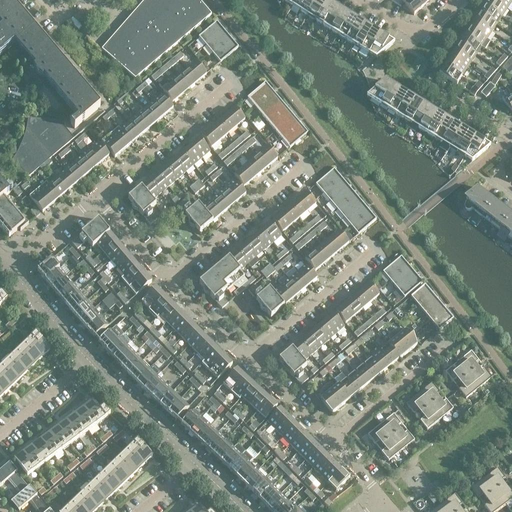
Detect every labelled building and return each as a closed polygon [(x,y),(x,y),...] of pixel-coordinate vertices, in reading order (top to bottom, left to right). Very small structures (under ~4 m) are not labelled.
[(0,0),(0,227),(2,230),(9,238),(19,230),(20,232),(29,224),(20,214),(13,206),(5,197),(9,194),(0,182),(0,55),(14,44),(69,108),(78,119),(71,125),(74,129),(99,108),(100,107),(16,7),(12,3),(9,0),(0,0)] [(135,80),(196,28),(211,15),(198,0),(145,0),(102,50),(135,80)] [(296,0),(292,7),(300,12),(306,0),(296,0)] [(306,0),(300,12),(307,16),(317,0),(306,0)] [(317,0),(307,16),(315,21),(327,2),(324,0),(317,0)] [(422,8),(414,0),(404,0),(403,2),(402,1),(402,2),(407,8),(414,16),(414,15),(422,8)] [(430,1),(429,0),(414,0),(422,8),(430,1)] [(491,0),(489,0),(485,6),(502,18),(507,10),(491,0)] [(511,3),(507,0),(491,0),(507,10),(511,3)] [(327,2),(315,21),(323,26),(335,6),(327,2)] [(323,26),(330,31),(342,11),(335,6),(323,26)] [(502,18),(485,6),(480,14),(497,25),(502,18)] [(342,11),(330,31),(338,36),(350,16),(342,11)] [(480,14),(475,22),(492,33),(497,25),(480,14)] [(338,36),(346,40),(358,21),(350,16),(338,36)] [(358,21),(346,40),(353,45),(366,26),(358,21)] [(217,22),(199,38),(206,47),(224,31),(217,22)] [(492,33),(475,22),(470,29),(487,40),(492,33)] [(353,45),(361,50),(373,30),(366,26),(353,45)] [(465,37),(481,48),(485,50),(490,42),(487,40),(470,29),(465,37)] [(373,30),(361,50),(358,54),(366,59),(369,55),(381,35),(373,30)] [(224,31),(206,47),(213,55),(231,39),(224,31)] [(376,59),(392,45),(394,43),(381,35),(369,55),(376,59)] [(481,48),(465,37),(460,44),(476,55),(481,48)] [(231,39),(213,55),(220,63),(239,48),(231,39)] [(460,44),(455,51),(471,63),(476,55),(460,44)] [(471,63),(455,51),(450,59),(466,70),(471,63)] [(168,64),(171,68),(180,61),(176,57),(168,64)] [(450,59),(445,66),(461,78),(466,70),(450,59)] [(168,64),(160,71),(163,75),(171,68),(168,64)] [(188,71),(198,82),(206,75),(197,64),(188,71)] [(439,74),(452,83),(457,86),(457,85),(461,78),(445,66),(440,74),(439,73),(439,74)] [(476,71),(484,76),(486,72),(478,67),(476,71)] [(151,78),(155,82),(163,75),(160,71),(151,78)] [(180,78),(189,89),(198,82),(188,71),(180,78)] [(171,85),(181,96),(189,89),(180,78),(171,85)] [(494,87),(497,82),(494,80),(491,84),(490,83),(480,94),(486,98),(495,88),(493,87),(494,87)] [(367,97),(380,105),(392,86),(385,81),(367,97)] [(247,99),(254,107),(273,92),(266,84),(266,83),(247,99)] [(163,92),(173,104),(181,96),(171,85),(163,92)] [(388,110),(389,108),(400,91),(392,86),(380,105),(388,110)] [(479,90),(474,86),(469,93),(471,94),(475,97),(476,93),(479,90)] [(389,108),(388,110),(396,115),(400,108),(408,95),(400,91),(389,108)] [(254,107),(255,108),(261,116),(280,100),(273,92),(254,107)] [(511,95),(510,93),(501,101),(511,112),(511,95)] [(408,95),(400,108),(396,115),(403,120),(415,100),(408,95)] [(173,109),(162,96),(153,103),(164,116),(173,109)] [(261,116),(268,124),(287,109),(280,100),(261,116)] [(411,124),(421,108),(423,105),(415,100),(403,120),(411,124)] [(164,116),(153,103),(145,110),(156,123),(164,116)] [(421,108),(411,124),(418,129),(431,110),(423,105),(421,108)] [(235,109),(226,116),(236,128),(245,120),(235,109)] [(287,109),(268,124),(275,132),(294,117),(287,109)] [(156,123),(145,110),(137,117),(148,130),(156,123)] [(438,114),(431,110),(418,129),(426,134),(438,114)] [(426,134),(434,139),(446,119),(438,114),(426,134)] [(218,123),(228,135),(236,128),(226,116),(218,123)] [(148,130),(137,117),(129,124),(140,137),(148,130)] [(275,132),(282,140),(300,125),(294,117),(275,132)] [(44,164),(49,160),(74,139),(59,121),(29,119),(28,124),(27,129),(26,134),(24,139),(22,144),(20,149),(18,153),(15,158),(12,162),(27,179),(40,168),(44,164)] [(446,119),(434,139),(442,144),(454,124),(446,119)] [(218,123),(210,130),(220,142),(228,135),(218,123)] [(129,124),(121,130),(120,131),(131,144),(140,137),(129,124)] [(461,129),(454,124),(442,144),(449,148),(461,129)] [(300,125),(282,140),(290,149),(308,133),(307,133),(300,125)] [(120,131),(121,130),(119,128),(101,142),(115,158),(131,144),(120,131)] [(461,129),(449,148),(457,153),(469,133),(461,129)] [(201,138),(211,149),(220,142),(210,130),(201,138)] [(240,139),(243,143),(250,137),(247,133),(240,139)] [(477,138),(469,133),(457,153),(465,158),(477,138)] [(477,138),(465,158),(472,162),(490,147),(477,138)] [(82,142),(79,139),(75,143),(77,146),(81,151),(85,147),(82,142)] [(190,147),(201,160),(210,153),(199,139),(190,147)] [(233,145),(236,149),(243,143),(240,139),(233,145)] [(245,145),(248,149),(255,143),(252,139),(245,145)] [(89,151),(101,164),(109,157),(98,143),(89,151)] [(226,152),(229,155),(236,149),(233,145),(226,152)] [(241,155),(248,149),(245,145),(238,151),(241,155)] [(182,154),(193,167),(201,160),(190,147),(182,154)] [(259,155),(269,167),(277,159),(268,148),(259,155)] [(81,158),(92,171),(101,164),(89,151),(81,158)] [(233,161),(241,155),(238,151),(230,157),(233,161)] [(229,155),(226,152),(218,158),(221,161),(229,155)] [(174,161),(185,174),(193,167),(182,154),(174,161)] [(218,162),(211,154),(209,157),(215,165),(218,162)] [(251,162),(261,174),(269,167),(259,155),(251,162)] [(226,167),(233,161),(230,157),(223,164),(226,167)] [(73,165),(84,178),(92,171),(81,158),(73,165)] [(166,168),(177,181),(185,174),(174,161),(166,168)] [(243,169),(252,181),(261,174),(251,162),(243,169)] [(65,172),(76,185),(84,178),(73,165),(65,172)] [(157,175),(168,188),(177,181),(166,168),(157,175)] [(243,169),(234,176),(244,188),(252,181),(243,169)] [(316,185),(323,194),(341,179),(335,171),(335,170),(334,170),(316,185)] [(56,179),(68,192),(76,185),(65,172),(56,179)] [(149,182),(160,195),(168,188),(157,175),(149,182)] [(48,186),(59,199),(68,192),(56,179),(49,185),(48,186)] [(323,194),(330,202),(348,187),(341,179),(323,194)] [(29,197),(42,213),(59,199),(48,186),(49,185),(46,182),(29,197)] [(141,189),(152,202),(160,195),(149,182),(141,189)] [(246,195),(243,192),(235,182),(226,189),(237,202),(246,195)] [(22,194),(17,187),(13,191),(18,197),(22,194)] [(330,202),(337,211),(355,195),(348,187),(330,202)] [(153,214),(150,210),(155,206),(152,202),(141,189),(128,199),(143,217),(145,215),(147,218),(153,214)] [(226,189),(218,196),(229,209),(237,202),(226,189)] [(478,189),(466,205),(465,205),(465,206),(465,207),(465,208),(465,209),(466,210),(467,211),(468,211),(469,211),(470,211),(471,211),(472,210),(475,212),(487,196),(478,189)] [(298,201),(307,212),(316,205),(306,193),(298,201)] [(337,211),(344,219),(362,203),(355,195),(337,211)] [(209,203),(221,216),(229,209),(218,196),(209,203)] [(475,212),(483,218),(496,202),(487,196),(475,212)] [(31,204),(25,198),(21,201),(27,208),(31,204)] [(177,207),(179,210),(187,204),(184,201),(177,207)] [(289,208),(299,219),(307,212),(298,201),(289,208)] [(496,202),(483,218),(492,225),(504,209),(496,202)] [(201,210),(212,223),(221,216),(209,203),(201,210)] [(344,219),(351,227),(369,212),(362,203),(344,219)] [(182,213),(184,212),(190,207),(187,204),(179,210),(182,213)] [(187,215),(185,217),(200,234),(212,223),(201,210),(198,206),(193,210),(190,207),(184,212),(187,215)] [(36,218),(40,215),(35,208),(30,212),(36,218)] [(281,215),(291,226),(299,219),(289,208),(281,215)] [(492,225),(500,232),(511,216),(511,214),(504,209),(492,225)] [(369,212),(351,227),(358,236),(377,220),(376,219),(369,212)] [(148,223),(155,216),(153,214),(147,218),(145,220),(148,223)] [(272,222),(282,233),(291,226),(281,215),(272,222)] [(150,226),(157,220),(158,219),(155,216),(148,223),(150,226)] [(511,216),(500,232),(509,238),(511,234),(511,216)] [(311,224),(314,227),(321,221),(319,217),(311,224)] [(93,247),(96,244),(109,233),(98,220),(81,235),(83,237),(79,240),(84,245),(89,242),(93,247)] [(316,229),(319,233),(326,227),(323,223),(316,229)] [(261,231),(273,244),(281,237),(270,224),(261,231)] [(304,230),(307,233),(314,227),(311,224),(304,230)] [(312,239),(319,233),(316,229),(309,236),(312,239)] [(297,236),(300,239),(307,233),(304,230),(297,236)] [(253,238),(264,251),(273,244),(261,231),(253,238)] [(349,243),(339,232),(330,239),(340,251),(349,243)] [(116,241),(109,233),(96,244),(103,253),(116,241)] [(300,239),(297,236),(289,242),(292,246),(300,239)] [(305,245),(312,239),(309,236),(302,242),(305,245)] [(78,238),(75,241),(81,248),(84,245),(79,240),(78,238)] [(245,245),(256,258),(264,251),(253,238),(245,245)] [(340,251),(330,239),(322,246),(332,258),(340,251)] [(75,241),(72,243),(78,251),(81,248),(75,241)] [(103,253),(110,261),(123,250),(116,241),(103,253)] [(297,251),(305,245),(302,242),(294,248),(297,251)] [(237,252),(248,265),(256,258),(245,245),(237,252)] [(332,258),(322,246),(314,253),(323,265),(332,258)] [(117,269),(130,258),(123,250),(110,261),(117,269)] [(229,259),(240,272),(248,265),(237,252),(229,259)] [(323,265),(314,253),(305,260),(315,272),(323,265)] [(390,282),(408,266),(402,258),(401,257),(383,273),(390,282)] [(117,269),(124,277),(137,266),(130,258),(117,269)] [(237,289),(239,289),(240,288),(243,292),(249,286),(246,283),(248,282),(240,272),(229,259),(220,266),(235,283),(239,288),(237,289)] [(37,272),(45,280),(59,268),(52,260),(37,272)] [(45,280),(52,289),(66,276),(69,273),(64,266),(60,269),(59,268),(45,280)] [(136,296),(152,283),(137,266),(124,277),(121,280),(136,296)] [(220,266),(212,273),(226,291),(235,283),(220,266)] [(306,266),(297,273),(308,286),(317,279),(306,266)] [(390,282),(397,290),(415,275),(408,266),(390,282)] [(224,298),(221,295),(226,291),(212,273),(199,284),(214,301),(216,299),(219,302),(224,298)] [(297,273),(289,280),(300,293),(308,286),(297,273)] [(404,299),(423,283),(422,282),(415,275),(397,290),(404,299)] [(52,289),(59,297),(73,285),(66,276),(52,289)] [(246,283),(249,286),(255,281),(253,278),(248,282),(246,283)] [(103,280),(97,284),(101,289),(104,286),(107,284),(103,281),(103,280)] [(281,287),(292,300),(300,293),(289,280),(281,287)] [(361,292),(370,303),(379,296),(369,284),(361,292)] [(59,297),(66,305),(80,293),(73,285),(59,297)] [(248,291),(251,294),(258,288),(256,285),(248,291)] [(425,285),(411,298),(418,306),(432,294),(425,286),(426,286),(425,285)] [(272,294),(284,307),(292,300),(281,287),(272,294)] [(156,318),(171,303),(156,288),(141,302),(149,311),(148,312),(155,318),(155,317),(156,318)] [(233,294),(236,297),(243,292),(240,288),(239,289),(233,294)] [(261,291),(258,288),(251,294),(253,297),(255,296),(261,291)] [(258,299),(256,301),(271,318),(284,307),(272,294),(269,290),(264,294),(261,291),(255,296),(258,299)] [(352,299),(362,310),(370,303),(361,292),(352,299)] [(66,305),(73,313),(87,301),(80,293),(66,305)] [(111,294),(102,302),(109,311),(115,305),(118,303),(111,294)] [(418,306),(425,314),(439,302),(432,294),(418,306)] [(217,304),(219,307),(226,301),(224,298),(219,302),(217,304)] [(344,306),(354,317),(362,310),(352,299),(344,306)] [(73,313),(80,322),(94,309),(87,301),(73,313)] [(219,307),(222,309),(228,304),(226,301),(219,307)] [(425,314),(432,323),(446,311),(439,302),(425,314)] [(156,318),(163,326),(166,323),(179,311),(171,303),(156,318)] [(336,313),(345,324),(354,317),(344,306),(336,313)] [(80,322),(87,330),(101,317),(94,309),(80,322)] [(174,331),(186,319),(179,311),(166,323),(174,331)] [(446,311),(432,323),(439,331),(454,319),(453,319),(446,311)] [(382,317),(379,314),(371,321),(374,324),(382,317)] [(325,322),(336,335),(344,328),(333,315),(325,322)] [(94,339),(109,326),(101,317),(87,330),(94,339)] [(182,339),(194,326),(186,319),(174,331),(182,339)] [(374,324),(371,321),(363,328),(366,331),(374,324)] [(316,329),(327,342),(336,335),(325,322),(316,329)] [(144,330),(140,326),(137,323),(134,326),(141,333),(144,330)] [(182,339),(189,346),(201,334),(194,326),(182,339)] [(112,330),(98,343),(106,351),(120,338),(123,335),(116,327),(112,330)] [(363,328),(354,335),(357,338),(366,331),(363,328)] [(308,336),(319,349),(327,342),(316,329),(308,336)] [(392,342),(388,345),(400,360),(417,346),(405,331),(403,332),(402,331),(400,331),(399,331),(398,331),(396,331),(395,332),(393,333),(392,334),(391,336),(390,337),(389,338),(392,342)] [(197,354),(209,342),(201,334),(189,346),(197,354)] [(42,358),(50,350),(35,335),(27,343),(42,358)] [(120,338),(106,351),(113,359),(127,346),(131,343),(124,335),(123,335),(120,338)] [(308,336),(300,343),(311,356),(319,349),(308,336)] [(197,354),(204,362),(217,349),(209,342),(197,354)] [(34,366),(42,358),(27,343),(19,350),(34,366)] [(292,350),(303,363),(311,356),(300,343),(292,350)] [(388,345),(379,352),(391,366),(399,359),(399,360),(400,360),(388,345)] [(127,346),(113,359),(121,367),(135,354),(127,346)] [(218,380),(232,365),(217,349),(204,362),(202,364),(218,380)] [(26,373),(34,366),(19,350),(11,358),(26,373)] [(303,374),(301,372),(306,367),(303,363),(292,350),(279,361),(293,378),(295,376),(298,379),(303,374)] [(379,352),(371,358),(383,373),(391,366),(379,352)] [(471,352),(458,363),(469,376),(477,369),(474,365),(478,361),(471,352)] [(135,354),(121,367),(129,375),(142,362),(135,354)] [(19,380),(26,373),(11,358),(4,365),(19,380)] [(371,358),(363,365),(374,379),(383,373),(371,358)] [(142,362),(129,375),(136,383),(150,370),(142,362)] [(469,376),(458,363),(445,373),(452,383),(457,379),(460,383),(469,376)] [(0,376),(11,388),(19,380),(4,365),(0,368),(0,376)] [(363,365),(354,372),(366,386),(374,379),(363,365)] [(150,370),(136,383),(144,391),(157,377),(161,373),(154,366),(150,370)] [(469,376),(479,389),(492,378),(485,369),(480,373),(477,369),(469,376)] [(241,397),(253,385),(237,370),(223,385),(239,400),(241,397)] [(354,372),(346,379),(357,393),(366,386),(354,372)] [(297,381),(299,383),(305,376),(303,374),(298,379),(297,381)] [(333,381),(337,385),(349,400),(350,400),(349,399),(357,393),(346,379),(342,374),(333,381)] [(0,376),(0,392),(3,395),(11,388),(0,376)] [(299,383),(301,385),(307,379),(305,376),(299,383)] [(469,376),(460,383),(463,387),(459,390),(466,399),(479,389),(469,376)] [(157,377),(144,391),(152,398),(165,385),(157,377)] [(206,383),(200,377),(198,380),(203,385),(206,383)] [(311,381),(306,386),(309,390),(315,385),(311,381)] [(430,407),(438,400),(435,396),(440,393),(432,384),(419,394),(430,407)] [(165,385),(152,398),(160,406),(173,392),(165,385)] [(261,392),(253,385),(241,397),(249,405),(261,392)] [(349,400),(337,385),(334,388),(331,385),(329,386),(328,386),(327,387),(325,388),(324,389),(323,390),(323,391),(322,392),(321,394),(321,395),(321,396),(322,398),(320,399),(332,414),(349,400)] [(173,392),(160,406),(168,414),(181,400),(173,392)] [(249,405),(257,412),(269,399),(261,392),(249,405)] [(418,410),(421,414),(430,407),(419,394),(406,405),(414,414),(418,410)] [(266,420),(277,407),(269,399),(257,412),(266,420)] [(181,400),(168,414),(176,421),(189,407),(181,400)] [(438,400),(430,407),(440,420),(453,410),(446,400),(441,404),(438,400)] [(93,402),(84,409),(97,426),(110,416),(103,409),(100,411),(93,402)] [(430,407),(421,414),(424,418),(420,421),(427,431),(440,420),(430,407)] [(97,426),(84,409),(75,415),(88,432),(97,426)] [(280,409),(267,422),(275,430),(288,417),(280,409)] [(189,433),(202,419),(193,411),(181,425),(189,433)] [(75,415),(66,422),(79,439),(88,432),(75,415)] [(202,419),(189,433),(197,440),(210,426),(214,422),(205,415),(202,419)] [(391,438),(399,432),(396,428),(401,424),(394,415),(381,425),(391,438)] [(288,417),(275,430),(283,438),(296,425),(288,417)] [(79,439),(66,422),(58,428),(71,445),(79,439)] [(296,425),(283,438),(290,446),(303,433),(296,425)] [(379,441),(383,445),(391,438),(381,425),(368,436),(375,445),(379,441)] [(205,447),(218,434),(210,426),(197,440),(205,447)] [(71,445),(58,428),(49,434),(62,452),(71,445)] [(256,434),(263,442),(267,439),(259,431),(256,434)] [(399,432),(391,438),(402,451),(414,441),(407,432),(402,435),(399,432)] [(303,433),(290,446),(298,453),(311,440),(303,433)] [(49,434),(40,441),(53,458),(62,452),(49,434)] [(205,447),(213,455),(226,441),(218,434),(205,447)] [(391,438),(383,445),(386,449),(381,453),(389,462),(402,451),(391,438)] [(263,442),(267,445),(271,450),(274,446),(267,439),(263,442)] [(262,451),(265,448),(257,440),(254,443),(262,451)] [(311,440),(298,453),(305,461),(319,448),(311,440)] [(53,458),(40,441),(32,447),(45,464),(53,458)] [(138,441),(129,449),(144,464),(153,457),(138,441)] [(221,462),(234,448),(226,441),(213,455),(221,462)] [(228,470),(242,456),(245,452),(237,445),(234,448),(221,462),(228,470)] [(32,447),(23,454),(36,471),(45,464),(32,447)] [(319,448),(305,461),(313,469),(326,456),(319,448)] [(129,449),(122,456),(137,472),(144,464),(129,449)] [(236,477),(250,464),(256,457),(248,449),(245,452),(242,456),(228,470),(236,477)] [(279,457),(282,454),(277,449),(274,452),(279,457)] [(36,471),(23,454),(14,460),(27,478),(36,471)] [(122,456),(114,464),(129,479),(137,472),(122,456)] [(326,456),(313,469),(321,476),(334,463),(326,456)] [(334,463),(321,476),(328,484),(342,471),(341,470),(341,471),(334,463)] [(21,495),(29,488),(16,474),(17,473),(10,464),(0,472),(0,487),(9,480),(21,495)] [(114,464),(106,471),(121,487),(129,479),(114,464)] [(244,485),(257,471),(250,464),(236,477),(244,485)] [(495,492),(503,486),(500,482),(505,478),(498,469),(485,479),(495,492)] [(121,487),(106,471),(98,479),(113,495),(121,487)] [(244,485),(252,492),(265,479),(257,471),(244,485)] [(342,471),(328,484),(336,492),(350,479),(342,471)] [(98,479),(90,487),(105,502),(113,495),(98,479)] [(259,500),(273,487),(265,479),(252,492),(259,500)] [(495,492),(485,479),(471,489),(478,499),(483,495),(486,499),(495,492)] [(309,488),(316,496),(320,492),(316,489),(317,489),(312,485),(309,488)] [(503,486),(495,492),(505,506),(511,500),(511,487),(511,486),(506,490),(503,486)] [(21,495),(12,502),(13,503),(13,502),(20,510),(19,511),(20,511),(29,503),(35,511),(48,511),(36,497),(37,496),(30,487),(29,488),(21,495)] [(90,487),(83,494),(97,509),(105,502),(90,487)] [(259,500),(267,508),(281,495),(273,487),(259,500)] [(41,497),(46,492),(43,488),(38,493),(41,497)] [(495,492),(486,499),(489,503),(484,506),(488,511),(496,511),(505,506),(495,492)] [(83,494),(75,501),(84,511),(94,511),(97,509),(83,494)] [(270,511),(278,511),(288,502),(281,495),(267,508),(270,511)] [(462,504),(455,495),(442,505),(447,511),(460,511),(458,508),(462,504)] [(84,511),(75,501),(67,509),(69,511),(84,511)] [(278,511),(293,511),(296,510),(288,502),(278,511)]
